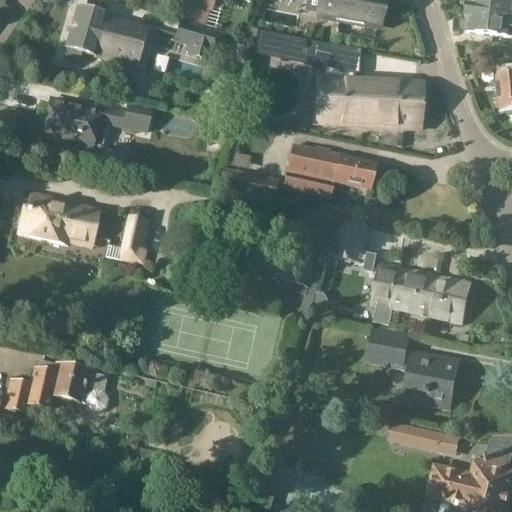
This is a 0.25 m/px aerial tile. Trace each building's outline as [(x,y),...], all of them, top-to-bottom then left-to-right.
[(184,0),(187,1),(185,9),(184,9),(182,18),(217,29),(224,0),(184,0)] [(317,0),(314,19),(380,31),(385,0),(317,0)] [(511,1),(499,0),(470,0),(469,16),(511,21),(511,1)] [(81,58),(136,74),(147,34),(76,13),(64,52),(67,53),(64,61),(66,64),(75,66),(79,65),(81,58)] [(511,41),(511,21),(469,16),(466,36),(511,41)] [(175,44),(189,48),(210,54),(211,54),(220,56),(226,37),(180,24),(177,38),(175,44)] [(321,45),(263,35),(259,55),(320,66),(321,45)] [(378,55),(321,45),(320,66),(319,78),(317,78),(314,128),(339,130),(339,131),(419,135),(422,87),(379,85),(379,74),(375,75),(378,55)] [(511,67),(496,69),(497,81),(501,116),(504,115),(508,119),(511,119),(511,67)] [(256,86),(245,85),(244,94),(255,95),(256,86)] [(104,149),(109,129),(147,137),(152,111),(127,105),(125,117),(51,101),(42,145),(92,155),(94,147),(104,149)] [(227,128),(218,126),(217,132),(226,134),(227,128)] [(375,168),(293,150),(284,192),(329,202),(332,186),(370,195),(375,168)] [(277,183),(221,171),(217,194),(272,206),(277,183)] [(52,199),(30,195),(28,209),(23,208),(16,238),(67,249),(67,247),(91,252),(100,213),(51,203),(52,199)] [(106,260),(121,262),(120,263),(138,267),(141,251),(144,252),(150,226),(130,222),(123,251),(108,248),(106,260)] [(333,261),(362,267),(363,262),(364,257),(370,229),(341,223),(338,238),(332,237),(327,256),(334,257),(333,261)] [(274,281),(305,290),(309,291),(314,275),(319,260),(294,252),(292,259),(281,256),(274,281)] [(364,257),(363,262),(365,262),(364,269),(367,275),(372,276),(373,275),(378,276),(370,309),(377,310),(373,325),(389,328),(393,313),(461,328),(470,288),(379,269),(379,271),(374,270),(376,262),(372,256),(367,255),(366,257),(364,257)] [(321,276),(314,275),(309,291),(305,290),(299,311),(298,311),(295,323),(306,327),(310,315),(321,276)] [(410,355),(410,356),(407,356),(410,337),(372,330),(365,367),(407,375),(403,393),(428,398),(425,408),(449,413),(458,365),(410,355)] [(470,338),(459,336),(458,345),(468,347),(470,338)] [(80,406),(81,405),(84,406),(89,413),(97,415),(105,410),(108,402),(103,395),(107,379),(87,375),(88,373),(54,365),(54,367),(52,375),(35,371),(33,371),(29,387),(9,382),(6,397),(2,412),(26,418),(28,409),(50,414),(53,401),(80,406)] [(419,430),(388,423),(386,439),(416,444),(419,430)] [(446,436),(443,450),(468,456),(472,441),(446,436)] [(135,453),(138,441),(128,439),(123,439),(121,450),(135,453)] [(150,471),(150,470),(152,458),(153,453),(136,449),(135,454),(133,467),(150,471)] [(510,467),(510,464),(488,458),(488,460),(473,456),(468,476),(433,468),(426,501),(441,505),(439,511),(508,511),(511,499),(511,473),(508,472),(510,467)] [(231,487),(250,491),(252,475),(234,472),(231,487)] [(258,480),(250,506),(265,511),(270,511),(278,487),(258,480)]
